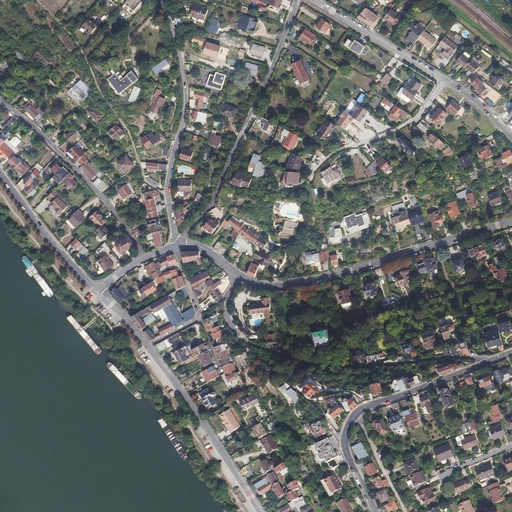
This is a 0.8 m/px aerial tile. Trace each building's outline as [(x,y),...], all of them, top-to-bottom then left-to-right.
[(254,0),(255,0),(258,1),(260,2),(258,8),(266,11),(268,5),(266,4),(267,2),(267,1),(264,0),(254,0)] [(283,0),(271,0),(270,4),(281,9),(282,5),(283,0)] [(206,20),(209,9),(196,5),(193,16),(206,20)] [(396,26),(406,14),(402,11),(399,14),(391,8),(384,17),(396,26)] [(371,26),(378,18),(366,9),(362,15),(361,14),(358,18),(365,23),(365,22),(371,26)] [(257,25),(258,21),(247,16),(243,26),(240,25),(239,29),(251,33),(254,34),(255,29),(254,29),(256,25),(257,25)] [(218,34),(220,20),(212,18),(209,32),(218,34)] [(331,25),(322,19),(317,28),(326,34),(331,25)] [(97,27),(88,20),(82,27),(84,28),(91,34),(97,27)] [(425,30),(425,29),(414,21),(409,26),(413,29),(408,37),(415,43),(418,39),(425,30)] [(451,29),(457,33),(463,26),(457,22),(451,29)] [(316,36),(306,29),(300,37),(311,44),(316,36)] [(437,40),(425,30),(418,39),(431,48),(437,40)] [(461,37),(453,31),(451,35),(458,40),(461,37)] [(204,41),(193,37),(191,43),(197,45),(200,46),(201,44),(203,45),(204,44),(204,41)] [(458,47),(444,37),(439,44),(447,50),(446,53),(451,56),(458,47)] [(359,54),(364,45),(355,39),(353,42),(348,39),(344,45),(359,54)] [(224,62),(227,52),(204,44),(203,45),(201,44),(200,46),(201,46),(201,48),(203,51),(204,51),(202,55),(207,57),(224,62)] [(260,59),(261,57),(263,57),(266,49),(252,44),(249,55),(260,59)] [(50,58),(44,52),(40,47),(33,53),(43,64),(50,58)] [(481,65),(472,59),(471,60),(462,54),(457,61),(466,67),(467,66),(476,73),(481,65)] [(0,75),(8,67),(3,61),(1,63),(0,63),(0,75)] [(156,72),(165,66),(163,62),(154,68),(154,69),(152,70),(154,72),(155,71),(156,72)] [(254,75),(257,66),(246,62),(243,73),(249,75),(249,73),(254,75)] [(306,83),(297,63),(288,68),(298,87),(306,83)] [(123,91),(138,80),(132,72),(127,76),(124,78),(117,68),(118,68),(116,66),(115,66),(114,67),(114,68),(110,71),(113,75),(110,77),(121,92),(119,93),(122,97),(126,94),(123,91)] [(383,68),(382,70),(379,74),(384,77),(387,74),(389,71),(383,68)] [(224,84),(227,75),(218,72),(215,81),(224,84)] [(386,85),(392,77),(387,74),(384,77),(381,81),(386,85)] [(498,88),(504,80),(497,74),(491,83),(498,88)] [(487,89),(481,83),(482,82),(477,77),(475,80),(475,81),(472,84),(483,93),(487,89)] [(422,85),(412,79),(410,79),(408,82),(419,89),(422,85)] [(408,102),(409,102),(409,101),(410,102),(412,99),(412,100),(418,92),(418,91),(419,89),(408,82),(407,84),(409,86),(407,90),(404,88),(403,88),(402,88),(402,89),(398,95),(398,96),(408,102)] [(88,94),(78,83),(70,91),(78,101),(79,102),(88,94)] [(136,103),(143,89),(135,86),(129,100),(136,103)] [(167,108),(168,100),(161,98),(162,92),(157,91),(155,104),(157,104),(155,113),(163,115),(164,108),(167,108)] [(202,108),(205,93),(198,91),(198,92),(192,91),(191,97),(200,99),(199,101),(198,107),(202,108)] [(408,113),(402,109),(388,99),(386,103),(394,109),(389,116),(396,121),(401,113),(405,116),(408,113)] [(454,115),(460,107),(451,100),(445,108),(449,111),(454,115)] [(234,118),(237,109),(226,105),(223,114),(234,118)] [(438,125),(446,115),(449,111),(445,108),(442,106),(434,116),(433,115),(431,119),(438,125)] [(29,113),(30,115),(34,118),(40,112),(35,108),(29,113)] [(102,116),(94,108),(92,109),(89,112),(97,120),(102,116)] [(204,112),(198,111),(194,110),(192,118),(196,119),(196,120),(206,122),(208,113),(204,112)] [(7,130),(17,120),(18,118),(16,115),(4,127),(7,130)] [(38,127),(44,121),(40,117),(34,123),(38,127)] [(262,117),(258,127),(269,132),(273,122),(262,117)] [(430,125),(423,119),(420,122),(426,126),(428,128),(430,125)] [(331,133),(336,125),(327,120),(318,134),(325,139),(329,133),(331,133)] [(117,140),(124,133),(117,125),(110,132),(117,140)] [(49,139),(55,134),(52,130),(46,135),(49,139)] [(71,141),(77,135),(72,130),(66,135),(71,141)] [(294,149),(298,139),(300,140),(301,137),(285,130),(283,134),(288,137),(284,145),(294,149)] [(152,132),(147,136),(142,139),(149,149),(154,145),(161,140),(157,134),(155,136),(152,132)] [(446,144),(442,140),(433,133),(429,138),(442,149),(446,144)] [(218,146),(220,137),(212,134),(209,143),(211,144),(210,145),(212,146),(212,144),(218,146)] [(403,136),(399,140),(412,152),(416,148),(403,136)] [(397,148),(401,143),(395,138),(389,145),(396,151),(398,148),(397,148)] [(474,148),(479,144),(475,138),(469,142),(474,148)] [(14,152),(4,143),(0,147),(0,153),(7,160),(14,152)] [(84,153),(76,144),(69,150),(77,159),(84,153)] [(493,154),(489,146),(488,145),(478,150),(483,159),(493,154)] [(189,155),(189,154),(188,154),(188,151),(183,149),(180,157),(188,160),(189,156),(189,155)] [(23,163),(22,165),(17,160),(22,155),(19,151),(8,163),(21,175),(28,168),(23,163)] [(299,169),(304,158),(294,153),(288,168),(299,169)] [(473,164),(468,155),(460,159),(464,168),(473,164)] [(88,160),(85,156),(78,162),(82,166),(83,165),(88,161),(88,160)] [(134,165),(126,156),(118,163),(119,165),(126,172),(134,165)] [(391,166),(382,156),(375,162),(376,163),(381,168),(385,172),(391,166)] [(509,165),(504,156),(496,160),(501,169),(509,165)] [(245,172),(261,177),(266,163),(251,158),(249,161),(245,169),(246,169),(245,172)] [(101,174),(91,163),(90,164),(88,161),(83,165),(87,169),(85,171),(92,179),(97,175),(99,176),(101,174)] [(55,173),(61,167),(55,162),(50,168),(55,173)] [(376,163),(373,165),(368,170),(373,176),(381,168),(376,163)] [(326,185),(342,176),(337,169),(333,171),(331,167),(323,172),(325,177),(323,179),(326,185)] [(63,180),(69,174),(63,168),(53,177),(59,183),(63,180)] [(298,183),(298,172),(285,171),(285,183),(298,183)] [(78,184),(73,178),(74,177),(70,173),(69,174),(63,180),(73,189),(78,184)] [(253,178),(240,173),(237,179),(251,183),(253,178)] [(159,184),(151,179),(149,175),(145,175),(147,181),(156,188),(159,184)] [(33,181),(29,177),(23,183),(27,186),(28,184),(29,185),(33,181)] [(191,193),(191,179),(178,179),(178,189),(186,189),(186,192),(185,195),(189,197),(191,193)] [(251,183),(237,179),(236,184),(242,186),(242,185),(250,187),(251,183)] [(34,190),(39,184),(37,183),(38,182),(37,180),(34,183),(33,181),(29,185),(25,190),(29,194),(33,189),(34,190)] [(108,186),(102,180),(96,186),(102,191),(108,186)] [(131,194),(124,185),(115,192),(122,201),(131,194)] [(67,206),(61,200),(63,198),(54,189),(47,197),(52,202),(50,204),(54,207),(55,207),(56,208),(55,210),(59,214),(67,206)] [(502,202),(498,192),(488,195),(491,205),(502,202)] [(156,207),(155,199),(160,198),(159,193),(157,193),(145,196),(146,200),(147,208),(156,207)] [(202,200),(204,196),(201,194),(199,193),(192,204),(197,207),(202,200)] [(478,205),(473,193),(468,195),(473,206),(478,205)] [(405,204),(403,199),(391,203),(392,209),(401,206),(405,204)] [(85,216),(95,209),(89,201),(79,208),(85,216)] [(460,213),(455,201),(446,204),(451,217),(460,213)] [(409,215),(407,210),(405,204),(401,206),(403,211),(404,211),(407,219),(410,218),(409,215)] [(158,216),(156,207),(147,208),(149,218),(158,216)] [(427,221),(421,208),(416,210),(416,212),(409,215),(410,218),(413,226),(427,221)] [(184,221),(181,209),(174,210),(178,226),(184,221)] [(109,219),(105,216),(99,210),(92,216),(98,221),(97,222),(101,226),(103,225),(109,219)] [(443,222),(439,210),(427,215),(429,220),(432,219),(435,228),(440,226),(439,224),(443,222)] [(74,229),(85,218),(78,211),(67,222),(74,229)] [(393,224),(402,221),(407,219),(404,211),(393,215),(393,217),(391,218),(393,224)] [(366,224),(362,213),(357,215),(356,216),(355,213),(344,217),(348,228),(358,224),(359,226),(366,224)] [(472,227),(467,215),(464,217),(468,228),(472,227)] [(214,237),(221,226),(221,225),(219,223),(211,217),(206,224),(205,223),(201,228),(214,237)] [(244,226),(239,222),(232,217),(228,222),(228,223),(230,224),(236,229),(240,232),(244,226)] [(131,227),(138,223),(135,219),(128,223),(131,227)] [(158,225),(160,225),(159,219),(149,222),(151,233),(157,232),(157,229),(159,229),(158,225)] [(230,224),(228,223),(228,222),(225,219),(221,225),(221,226),(226,229),(230,224)] [(133,232),(140,226),(138,223),(131,227),(130,228),(133,232)] [(110,232),(103,225),(101,226),(95,232),(102,239),(110,232)] [(453,235),(450,225),(444,227),(448,236),(453,235)] [(260,235),(244,226),(240,232),(240,233),(239,234),(240,234),(248,240),(255,244),(260,235)] [(295,238),(296,229),(281,226),(279,235),(295,238)] [(329,228),(329,244),(344,243),(343,228),(329,228)] [(240,234),(239,234),(240,233),(234,230),(231,235),(237,238),(240,234)] [(163,246),(159,232),(157,232),(151,233),(146,235),(148,240),(154,238),(157,247),(163,246)] [(273,243),(260,235),(255,244),(264,249),(265,247),(270,249),(273,243)] [(418,244),(416,240),(414,235),(398,240),(401,250),(418,244)] [(121,254),(136,244),(130,236),(116,246),(121,254)] [(81,244),(77,239),(71,244),(76,249),(81,244)] [(505,247),(503,239),(498,241),(499,243),(495,244),(496,248),(500,247),(501,249),(505,247)] [(111,249),(106,242),(99,248),(100,250),(104,247),(107,251),(111,249)] [(480,246),(475,248),(469,250),(472,257),(477,256),(478,258),(487,254),(483,245),(480,247),(480,246)] [(305,252),(306,255),(307,264),(317,262),(317,260),(319,260),(318,253),(317,253),(316,250),(305,252)] [(201,258),(201,256),(200,251),(182,252),(184,262),(188,262),(193,260),(195,266),(204,263),(201,259),(201,258)] [(177,263),(174,255),(167,257),(170,264),(171,265),(177,263)] [(115,267),(108,256),(99,262),(106,273),(115,267)] [(170,264),(167,257),(160,261),(164,267),(170,264)] [(435,269),(434,266),(437,265),(435,257),(431,258),(426,259),(427,261),(419,264),(421,272),(429,270),(430,271),(435,269)] [(275,265),(272,261),(264,258),(262,264),(274,270),(275,265)] [(466,268),(463,259),(454,261),(457,271),(466,268)] [(164,275),(161,268),(160,269),(154,261),(146,266),(155,279),(164,275)] [(255,277),(258,268),(251,265),(247,274),(255,277)] [(508,281),(503,267),(498,269),(493,271),(494,276),(496,276),(499,283),(508,281)] [(186,286),(182,276),(179,276),(177,271),(176,270),(166,275),(166,276),(158,279),(160,284),(168,280),(167,278),(173,275),(178,290),(186,286)] [(411,282),(407,270),(402,272),(402,274),(398,275),(401,284),(405,282),(405,283),(411,282)] [(206,282),(211,278),(209,271),(191,281),(194,289),(204,283),(206,282)] [(214,284),(211,278),(206,282),(209,287),(214,284)] [(157,289),(153,282),(137,292),(140,297),(147,293),(148,295),(157,289)] [(378,294),(374,282),(368,284),(369,286),(365,287),(368,297),(372,295),(372,296),(378,294)] [(203,294),(201,291),(206,287),(204,283),(194,289),(193,290),(197,297),(203,294)] [(223,296),(214,284),(209,287),(211,291),(211,292),(218,301),(223,296)] [(130,296),(122,288),(118,290),(116,288),(112,291),(121,301),(126,298),(130,296)] [(352,301),(350,290),(340,292),(342,303),(352,301)] [(164,308),(173,303),(169,295),(151,306),(153,309),(155,313),(164,308)] [(271,311),(270,297),(263,298),(263,303),(250,304),(250,309),(248,309),(248,314),(266,312),(271,311)] [(396,309),(394,302),(383,305),(385,311),(396,309)] [(183,320),(173,303),(164,308),(167,313),(169,316),(173,324),(175,328),(184,323),(182,321),(183,320)] [(135,321),(140,316),(153,309),(151,306),(131,317),(135,321)] [(156,319),(151,313),(142,319),(147,326),(156,319)] [(147,326),(142,319),(140,316),(135,321),(142,330),(147,326)] [(213,322),(212,316),(204,320),(205,323),(206,326),(213,322)] [(511,327),(511,321),(510,322),(509,320),(507,321),(507,320),(502,321),(502,323),(500,324),(502,331),(505,330),(505,331),(510,330),(509,328),(511,327)] [(215,327),(213,322),(206,326),(208,331),(211,330),(213,334),(220,330),(219,326),(215,327)] [(161,335),(175,328),(173,324),(159,331),(161,335)] [(449,337),(448,334),(450,333),(449,330),(454,328),(453,325),(452,324),(447,325),(446,324),(442,325),(443,327),(442,327),(444,334),(443,334),(445,339),(449,337)] [(329,337),(327,328),(326,328),(320,329),(320,330),(305,333),(307,342),(310,341),(311,344),(315,344),(316,347),(325,345),(326,348),(330,347),(329,344),(330,344),(328,337),(329,337)] [(499,329),(497,329),(494,330),(493,328),(485,331),(489,346),(498,343),(498,345),(503,343),(499,329)] [(156,338),(149,329),(144,333),(150,341),(156,338)] [(224,335),(221,330),(220,330),(213,334),(215,339),(224,335)] [(170,343),(181,336),(179,333),(168,340),(170,343)] [(437,344),(434,336),(424,339),(427,348),(437,344)] [(227,342),(225,338),(217,342),(217,343),(213,344),(215,347),(223,344),(227,342)] [(166,348),(163,341),(154,346),(159,352),(166,348)] [(470,354),(466,341),(460,343),(463,354),(466,353),(467,355),(470,354)] [(196,356),(208,350),(211,349),(209,343),(203,346),(193,351),(196,356)] [(225,349),(223,344),(215,347),(217,353),(225,349)] [(415,350),(414,344),(403,347),(405,353),(411,351),(413,357),(417,356),(415,350)] [(229,356),(229,355),(229,353),(232,351),(230,347),(225,349),(217,353),(220,360),(227,357),(228,358),(230,358),(229,356)] [(191,358),(187,351),(186,352),(185,351),(184,351),(182,348),(173,353),(177,361),(179,360),(181,363),(189,360),(191,358)] [(214,362),(208,350),(196,356),(191,358),(189,360),(190,362),(194,360),(194,359),(196,358),(197,358),(200,356),(205,366),(214,362)] [(223,367),(230,364),(229,360),(228,358),(227,357),(220,360),(223,367)] [(237,372),(232,363),(230,364),(223,367),(229,382),(238,378),(235,373),(237,372)] [(441,375),(463,366),(464,366),(463,363),(457,365),(456,363),(454,364),(453,363),(444,366),(445,368),(439,370),(441,375)] [(503,380),(511,376),(511,372),(510,367),(500,371),(495,373),(499,382),(504,381),(503,380)] [(208,383),(220,376),(216,370),(210,373),(208,369),(202,372),(208,383)] [(474,383),(471,373),(465,375),(467,378),(466,379),(467,382),(461,385),(462,388),(474,383)] [(488,387),(487,383),(493,381),(490,375),(480,379),(482,385),(484,389),(488,387)] [(411,384),(416,382),(414,377),(409,379),(408,376),(403,378),(401,376),(395,379),(393,381),(394,382),(393,383),(397,392),(412,387),(411,384)] [(311,397),(314,393),(315,393),(319,388),(311,382),(303,391),(307,394),(306,395),(309,398),(310,397),(311,397)] [(382,392),(380,382),(371,385),(374,394),(382,392)] [(298,402),(297,391),(292,387),(291,388),(286,391),(290,398),(291,397),(295,404),(298,402)] [(455,403),(449,390),(448,390),(447,389),(445,388),(440,390),(447,406),(455,403)] [(213,397),(216,396),(214,392),(211,394),(208,389),(200,394),(209,409),(217,404),(213,397)] [(433,410),(428,395),(425,396),(423,391),(418,393),(422,403),(424,403),(425,406),(427,412),(433,410)] [(338,405),(337,399),(335,393),(323,396),(324,401),(326,401),(327,404),(332,403),(333,406),(334,408),(330,411),(333,416),(335,416),(335,417),(336,416),(337,415),(337,413),(343,409),(340,403),(338,405)] [(250,407),(259,402),(255,394),(238,404),(242,412),(250,407)] [(358,404),(354,400),(352,402),(350,398),(348,399),(350,408),(351,410),(352,409),(358,404)] [(269,418),(259,402),(250,407),(260,423),(269,418)] [(503,418),(497,404),(492,406),(497,420),(503,418)] [(240,427),(230,409),(220,416),(230,433),(240,427)] [(412,415),(410,409),(402,412),(404,418),(407,417),(411,428),(421,424),(417,413),(412,415)] [(405,427),(400,415),(389,420),(394,432),(405,427)] [(327,431),(319,420),(309,426),(317,437),(327,431)] [(389,432),(383,420),(373,424),(376,431),(379,430),(381,436),(389,432)] [(473,430),(471,423),(471,422),(462,426),(465,433),(473,430)] [(267,434),(262,424),(254,429),(260,438),(267,434)] [(506,435),(501,424),(490,428),(494,439),(506,435)] [(278,448),(269,433),(267,434),(260,438),(269,453),(278,448)] [(479,443),(475,434),(461,440),(465,449),(479,443)] [(338,457),(339,456),(337,452),(335,453),(330,444),(330,443),(328,439),(316,445),(319,450),(322,454),(321,455),(320,457),(320,458),(321,459),(322,460),(325,459),(326,463),(330,461),(338,457)] [(367,456),(360,441),(357,443),(358,445),(355,447),(361,459),(362,458),(363,461),(369,458),(368,455),(367,456)] [(449,456),(453,455),(449,445),(435,450),(440,461),(449,457),(449,456)] [(342,464),(338,457),(330,461),(335,468),(342,464)] [(278,466),(275,462),(274,463),(273,460),(269,463),(267,459),(262,462),(268,473),(275,468),(278,466)] [(424,486),(423,484),(423,483),(425,482),(421,472),(418,473),(413,461),(403,464),(408,477),(408,476),(412,487),(413,487),(414,490),(424,486)] [(290,471),(285,462),(278,466),(275,468),(278,473),(282,471),(284,474),(290,471)] [(476,470),(476,471),(480,480),(495,474),(491,464),(476,470)] [(376,473),(375,470),(376,470),(374,465),(367,468),(370,475),(376,473)] [(279,483),(273,473),(254,484),(260,496),(274,487),(273,486),(279,483)] [(330,494),(338,489),(340,488),(333,475),(323,481),(330,494)] [(388,485),(386,480),(382,482),(381,479),(379,479),(378,478),(374,480),(378,487),(382,485),(383,488),(388,485)] [(472,487),(469,479),(464,481),(464,480),(453,484),(456,493),(472,487)] [(299,487),(295,480),(287,485),(291,492),(294,490),(299,487)] [(505,500),(497,482),(487,486),(495,504),(501,502),(505,500)] [(285,494),(279,483),(273,486),(274,487),(280,498),(285,494)] [(435,500),(433,494),(432,495),(429,488),(418,492),(421,500),(422,499),(425,504),(435,500)] [(391,498),(386,489),(378,494),(383,503),(391,498)] [(299,497),(294,490),(291,492),(287,494),(289,496),(292,501),(299,497)] [(350,511),(351,511),(346,503),(347,502),(344,497),(336,502),(341,511),(350,511)] [(474,511),(470,500),(460,504),(459,506),(458,506),(458,507),(459,508),(460,509),(461,509),(463,509),(463,511),(474,511)] [(392,511),(398,509),(394,502),(386,506),(388,511),(392,511)]
